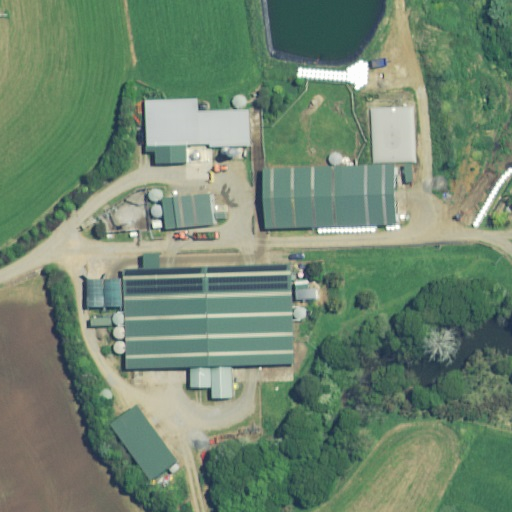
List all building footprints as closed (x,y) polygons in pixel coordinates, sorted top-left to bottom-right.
[(200,97),(146,99),(148,151),(157,150),(157,162),(189,161),(189,144),(212,143),(212,147),(252,146),(251,108),(200,109),(200,97)] [(397,165),(264,168),(266,228),(398,225),(397,165)] [(212,193),(164,197),(167,229),(215,224),(212,193)] [(292,264),(123,269),(126,369),(295,365),(292,264)] [(122,307),(121,281),(107,281),(107,285),(88,285),(89,311),(105,310),(105,308),(122,307)] [(320,289),(298,289),(298,300),(320,300),(320,289)] [(113,318),(94,318),(94,327),(113,327),(113,318)] [(180,460),(139,403),(112,423),(153,479),(180,460)]
